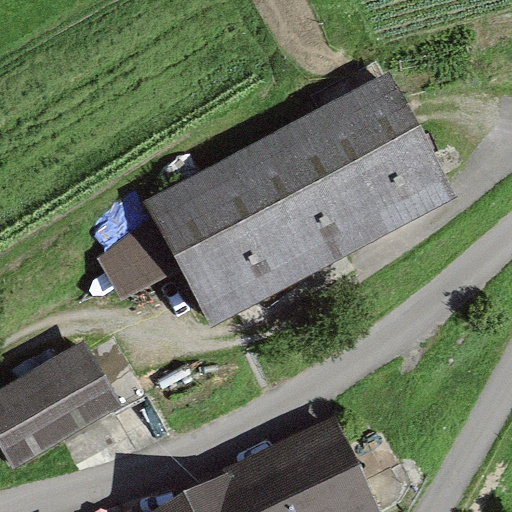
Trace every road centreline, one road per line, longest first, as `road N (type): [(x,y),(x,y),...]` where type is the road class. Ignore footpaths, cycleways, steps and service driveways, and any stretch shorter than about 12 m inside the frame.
road 1 (residential): [(511,236),(365,356),(245,424),(104,484),(0,509)]
road 2 (unclassified): [(432,511),(511,379)]
